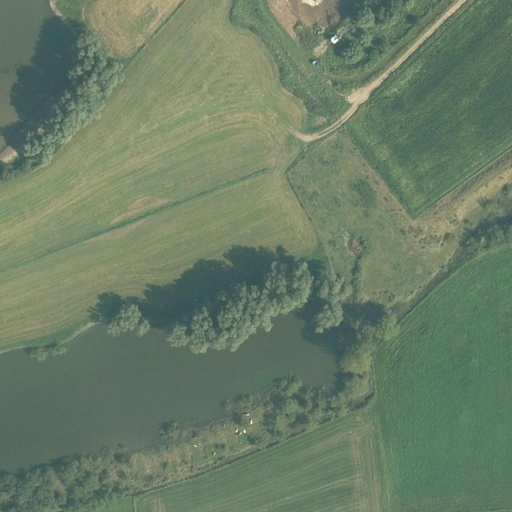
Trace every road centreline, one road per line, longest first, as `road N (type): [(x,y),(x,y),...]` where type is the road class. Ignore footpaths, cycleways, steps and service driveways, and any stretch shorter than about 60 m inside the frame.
road 1 (track): [(278,171),(310,142),(259,101),(209,102),(0,217)]
road 2 (track): [(310,142),(461,0)]
